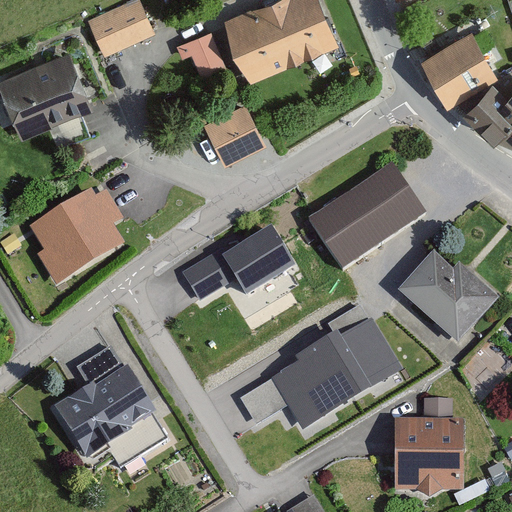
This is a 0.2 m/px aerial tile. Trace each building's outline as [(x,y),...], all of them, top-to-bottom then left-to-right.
[(154,34),(138,0),(131,0),(86,21),(103,58),(154,34)] [(319,0),(273,0),(223,20),(249,82),(338,46),(319,0)] [(497,76),(470,30),(421,59),(447,105),(497,76)] [(223,71),(207,34),(180,45),(195,82),(223,71)] [(92,109),(68,52),(0,80),(0,95),(18,140),(92,109)] [(497,133),(499,135),(511,139),(511,83),(502,94),(488,82),(462,110),(492,137),(497,133)] [(262,145),(243,106),(203,126),(222,165),(262,145)] [(423,214),(391,166),(303,225),(336,273),(423,214)] [(92,195),(30,231),(46,259),(43,261),(60,288),(126,249),(115,231),(126,225),(107,192),(94,199),(92,195)] [(220,254),(182,275),(199,305),(234,286),(246,307),(302,275),(277,231),(225,261),(220,254)] [(450,269),(432,253),(398,291),(454,341),(494,297),(455,263),(450,269)] [(298,370),(241,401),(257,430),(290,412),(303,436),(407,379),(374,319),(294,363),(298,370)] [(121,371),(108,349),(74,369),(86,388),(54,408),(83,456),(153,414),(125,368),(121,371)] [(460,491),(462,420),(448,419),(448,402),(421,401),(421,422),(394,421),(392,490),(416,490),(428,498),(441,491),(460,491)] [(320,511),(311,497),(286,511),(320,511)]
